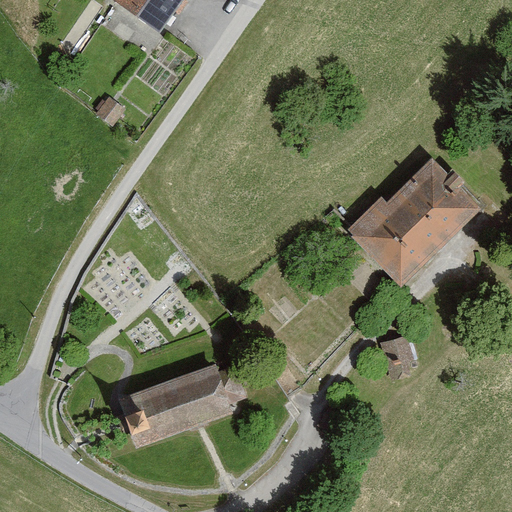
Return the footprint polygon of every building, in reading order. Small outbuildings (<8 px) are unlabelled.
[(121,0),(161,28),(180,0),(121,0)] [(111,95),(97,111),(113,125),(127,108),(111,95)] [(482,203),(433,152),(386,198),(381,192),(346,226),(401,282),(482,203)] [(408,334),(382,340),(390,374),(416,368),(408,334)] [(217,361),(121,396),(138,444),(234,409),(217,361)]
